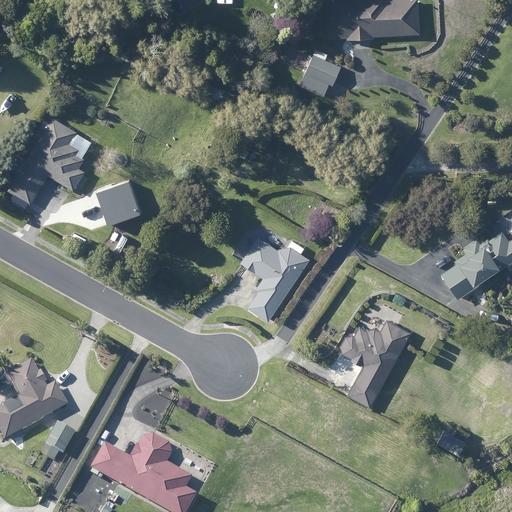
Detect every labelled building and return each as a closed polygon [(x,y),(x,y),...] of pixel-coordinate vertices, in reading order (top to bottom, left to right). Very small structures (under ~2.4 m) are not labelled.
[(329,0),(331,39),(350,37),(350,40),(377,38),(376,36),(424,33),(421,0),(329,0)] [(339,68),(312,56),(299,86),(322,96),(327,84),(331,86),(339,68)] [(73,143),(78,135),(80,132),(56,117),(54,120),(52,123),(47,120),(42,128),(47,131),(30,160),(21,174),(12,189),(11,191),(15,193),(33,204),(51,175),(73,188),(76,191),(84,178),(88,171),(82,167),(87,158),(84,156),(80,154),(83,149),(73,143)] [(241,145),(234,154),(244,161),(251,152),(241,145)] [(101,196),(97,201),(101,204),(105,198),(101,196)] [(511,259),(511,238),(511,237),(505,241),(498,231),(492,235),(485,240),(484,239),(476,244),(474,242),(473,240),(460,249),(463,253),(451,261),(453,264),(437,274),(439,278),(454,299),(456,298),(481,280),(511,259)] [(312,259),(305,254),(294,247),(280,250),(261,237),(243,262),(255,270),(263,276),(266,278),(259,289),(262,291),(260,293),(251,307),(271,321),(310,262),(312,259)] [(407,332),(396,326),(383,319),(377,331),(372,328),(364,330),(360,328),(356,326),(351,335),(350,334),(342,336),(337,346),(339,354),(359,365),(345,392),(343,395),(366,407),(379,384),(380,382),(407,332)] [(48,382),(43,372),(42,371),(41,372),(34,360),(8,375),(21,397),(0,408),(0,427),(8,441),(41,421),(70,405),(57,383),(50,388),(47,383),(48,382)] [(402,426),(411,431),(414,427),(405,421),(402,426)] [(66,454),(78,433),(60,423),(55,431),(48,444),(50,445),(66,454)] [(462,442),(441,430),(434,443),(454,455),(462,442)] [(170,511),(188,511),(199,494),(188,488),(194,477),(169,463),(174,453),(171,443),(156,434),(145,438),(140,446),(139,446),(132,458),(107,444),(93,469),(134,492),(170,511)]
